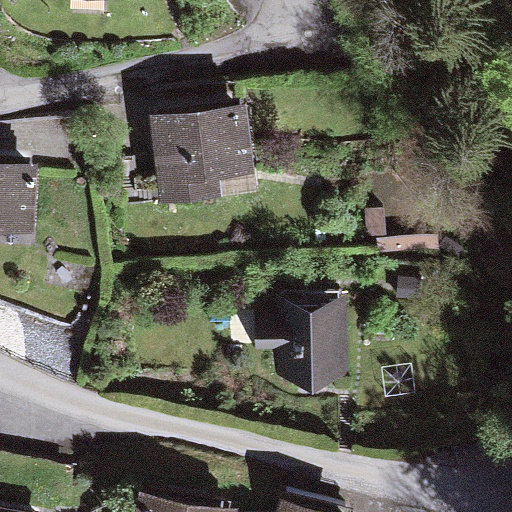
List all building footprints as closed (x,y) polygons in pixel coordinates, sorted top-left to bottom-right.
[(258,100),(152,110),(161,202),(225,196),(222,170),(264,166),(258,100)] [(39,160),(0,156),(0,226),(1,221),(34,224),(39,160)] [(344,295),(275,297),(277,377),(347,375),(344,295)] [(241,511),(244,504),(140,480),(133,511),(241,511)] [(355,511),(356,510),(286,494),(282,511),(355,511)]
